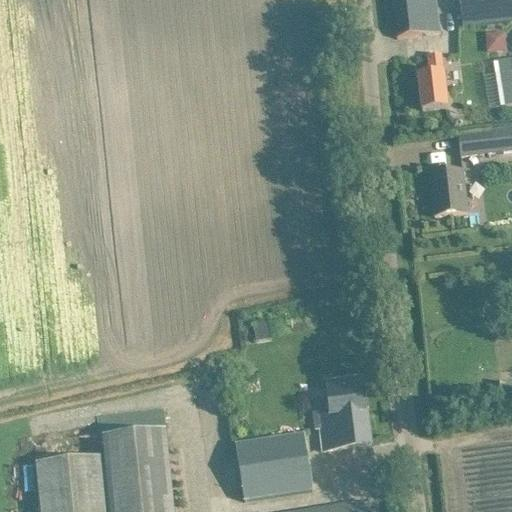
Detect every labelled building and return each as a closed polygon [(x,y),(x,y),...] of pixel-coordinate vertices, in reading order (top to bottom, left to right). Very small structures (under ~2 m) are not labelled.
[(392,0),(396,40),(439,35),(435,0),(392,0)] [(511,0),(458,0),(462,28),(511,21),(511,0)] [(422,113),(448,110),(444,74),(443,74),(441,56),(428,58),(430,75),(418,76),(422,113)] [(511,65),(506,66),(507,79),(496,80),(497,111),(511,110),(511,65)] [(511,128),(493,131),(494,135),(496,155),(511,152),(511,128)] [(494,135),(458,139),(460,159),(496,155),(494,135)] [(462,173),(430,177),(435,219),(467,216),(462,173)] [(365,412),(363,390),(358,390),(357,381),(327,386),(331,412),(312,415),(315,432),(320,431),(323,453),(371,446),(367,411),(365,412)] [(105,459),(109,511),(173,511),(166,432),(102,439),(105,459)] [(235,448),(244,503),(313,492),(304,437),(235,448)] [(40,511),(109,511),(105,459),(36,466),(40,511)] [(364,511),(363,505),(363,503),(301,511),(364,511)] [(378,511),(377,503),(363,505),(364,511),(378,511)]
